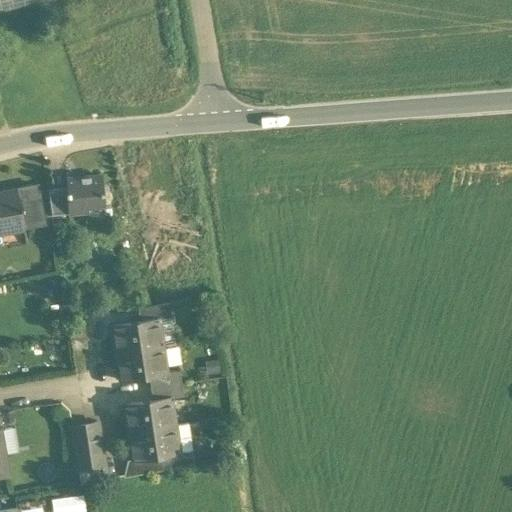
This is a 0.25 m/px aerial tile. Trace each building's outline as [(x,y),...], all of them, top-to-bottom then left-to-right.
[(0,0),(0,12),(47,0),(0,0)] [(182,66),(175,67),(177,81),(184,80),(182,66)] [(101,175),(77,178),(77,179),(66,180),(67,188),(67,193),(66,193),(68,214),(88,212),(87,207),(104,205),(101,175)] [(36,187),(17,190),(24,226),(24,227),(43,223),(36,187)] [(67,188),(47,190),(51,216),(68,214),(66,193),(67,193),(67,188)] [(17,190),(0,193),(0,233),(2,233),(1,230),(24,226),(17,190)] [(146,278),(134,280),(138,305),(151,303),(146,278)] [(169,303),(137,308),(139,321),(157,318),(157,319),(171,317),(169,303)] [(139,321),(112,325),(116,353),(161,346),(157,319),(157,318),(139,321)] [(161,346),(116,353),(121,380),(166,373),(165,372),(161,346)] [(219,362),(205,363),(206,374),(220,372),(219,362)] [(166,373),(148,376),(150,388),(181,383),(179,370),(165,372),(166,373)] [(181,383),(150,388),(151,400),(169,397),(169,398),(183,396),(181,383)] [(151,400),(124,404),(128,432),(173,425),(169,398),(169,397),(151,400)] [(96,423),(71,427),(80,484),(105,479),(96,423)] [(173,425),(128,432),(133,460),(159,456),(177,453),(177,452),(188,450),(191,447),(187,426),(185,423),(173,425)] [(177,453),(159,456),(162,469),(193,463),(191,450),(188,450),(177,452),(177,453)] [(159,456),(127,461),(123,476),(162,469),(159,456)]
